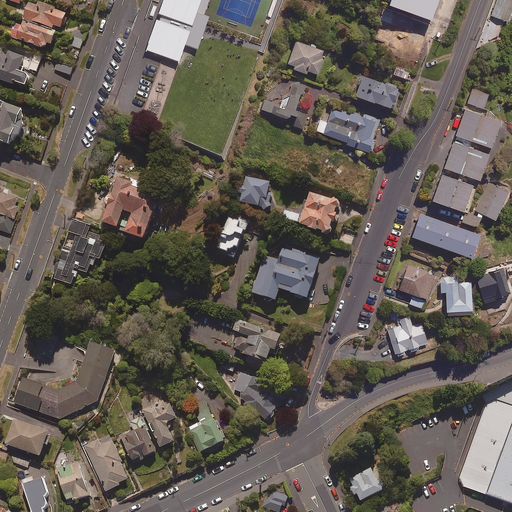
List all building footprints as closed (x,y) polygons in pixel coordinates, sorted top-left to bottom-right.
[(392,0),(392,2),(435,18),(441,0),(392,0)] [(511,0),(496,0),(491,15),(508,21),(511,8),(511,0)] [(38,2),(36,5),(29,2),(23,17),(51,28),(53,25),(60,27),(66,13),(38,2)] [(411,18),(389,9),(384,20),(394,24),(385,45),(403,52),(405,46),(410,48),(417,29),(411,27),(412,26),(408,24),(411,18)] [(55,32),(23,21),(21,25),(16,23),(11,37),(43,48),(45,42),(51,44),(55,32)] [(86,34),(78,30),(71,45),(79,48),(86,34)] [(323,50),(296,40),(286,65),(306,72),(307,69),(318,73),(324,58),(320,57),(323,50)] [(0,79),(13,84),(14,81),(25,85),(29,75),(22,73),(24,66),(21,64),(24,56),(1,48),(0,51),(0,79)] [(42,55),(34,52),(29,69),(36,72),(42,55)] [(73,67),(58,61),(55,70),(70,75),(73,67)] [(410,71),(396,66),(394,74),(407,78),(410,71)] [(399,87),(362,75),(356,95),(393,107),(399,87)] [(284,97),(281,105),(265,99),(261,109),(289,118),(290,113),(298,116),(294,125),(303,128),(308,114),(295,110),(304,84),(295,81),(291,93),(284,97)] [(489,94),(473,88),(456,134),(492,147),(501,121),(485,115),(488,108),(484,107),(489,94)] [(23,108),(0,99),(0,140),(16,146),(26,119),(20,117),(23,108)] [(369,152),(381,119),(365,113),(363,117),(332,105),(326,121),(320,119),(316,130),(347,141),(347,143),(369,152)] [(489,153),(454,140),(445,167),(480,180),(489,153)] [(350,156),(353,148),(345,145),(344,148),(337,145),(332,158),(323,155),(322,160),(312,156),(311,160),(291,153),(286,165),(318,177),(317,180),(329,184),(330,182),(350,189),(355,176),(358,177),(364,162),(350,156)] [(474,184),(441,173),(432,199),(464,211),(474,184)] [(119,226),(118,228),(145,237),(161,194),(144,188),(146,183),(128,177),(128,179),(120,176),(104,221),(119,226)] [(241,194),(239,201),(261,206),(263,210),(272,205),(270,201),(272,193),(268,192),(270,182),(246,177),(244,186),(239,185),(237,193),(241,194)] [(484,214),(496,219),(509,191),(489,182),(475,210),(475,209),(472,215),(468,213),(464,222),(477,228),(484,214)] [(23,208),(15,205),(19,196),(0,189),(0,212),(20,219),(23,208)] [(300,222),(299,224),(322,231),(323,234),(332,229),(330,225),(331,222),(334,223),(337,212),(335,212),(336,208),(339,207),(340,205),(339,199),(335,198),(332,199),(310,192),(302,215),(285,210),(283,217),(300,222)] [(20,219),(0,212),(0,228),(14,234),(20,219)] [(481,234),(420,212),(412,236),(472,258),(481,234)] [(247,223),(229,216),(217,248),(235,254),(247,223)] [(102,260),(107,243),(102,241),(104,236),(89,232),(91,225),(73,219),(55,278),(75,284),(80,270),(89,273),(91,266),(95,267),(97,259),(102,260)] [(303,297),(307,298),(321,256),(284,244),(279,260),(264,256),(252,293),(264,296),(265,300),(268,301),(270,301),(272,299),(275,300),(279,289),(296,294),(296,297),(299,300),(302,299),(303,297)] [(436,274),(406,263),(397,288),(413,294),(410,304),(424,308),(436,274)] [(511,293),(503,268),(476,276),(484,301),(511,293)] [(444,277),(441,280),(441,292),(446,291),(447,314),(473,313),(471,281),(458,282),(458,277),(444,277)] [(397,320),(399,326),(388,329),(395,353),(396,352),(397,356),(406,353),(405,350),(409,349),(410,352),(419,349),(418,346),(428,343),(422,323),(412,326),(410,316),(401,319),(399,311),(390,313),(392,321),(397,320)] [(280,335),(238,320),(234,331),(241,333),(235,350),(266,362),(271,349),(275,350),(280,335)] [(52,359),(57,347),(36,338),(32,350),(52,359)] [(116,350),(92,342),(76,383),(60,390),(23,377),(15,402),(61,418),(99,400),(116,350)] [(268,417),(271,418),(283,403),(282,402),(284,399),(255,376),(253,377),(241,372),(234,388),(242,393),(243,400),(266,419),(268,417)] [(463,487),(511,504),(511,378),(482,394),(486,403),(459,477),(463,487)] [(172,403),(168,405),(166,400),(145,409),(162,446),(175,440),(167,422),(179,417),(172,403)] [(226,439),(207,400),(192,407),(200,423),(189,428),(201,451),(226,439)] [(157,450),(142,417),(132,422),(135,429),(122,436),(134,461),(157,450)] [(50,431),(15,419),(7,443),(41,455),(50,431)] [(130,478),(113,440),(101,446),(99,439),(84,446),(104,492),(121,485),(120,482),(130,478)] [(32,460),(16,454),(13,462),(29,469),(32,460)] [(91,494),(79,461),(57,469),(69,502),(91,494)] [(383,490),(371,468),(350,479),(354,487),(350,488),(354,496),(357,494),(361,502),(383,490)] [(46,511),(46,507),(49,506),(46,495),(49,494),(44,477),(34,481),(33,476),(21,479),(32,511),(46,511)] [(263,507),(276,511),(279,511),(282,505),(286,507),(290,496),(270,489),(263,507)] [(12,511),(10,499),(2,492),(0,495),(0,511),(12,511)]
